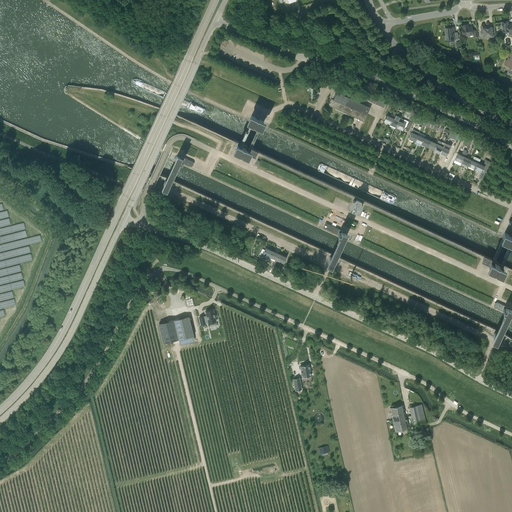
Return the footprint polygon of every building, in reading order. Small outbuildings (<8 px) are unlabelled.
[(503,29),(503,32),(509,31),(509,30),(511,29),(511,23),(508,24),(508,21),(501,22),(502,29),(503,29)] [(462,25),(462,28),(462,35),(473,34),(473,37),(478,36),(477,30),(472,30),(472,27),(468,27),(468,24),(462,25)] [(489,29),(489,28),(489,27),(482,26),(480,28),(481,33),(483,33),(484,37),(486,36),(486,37),(491,38),(491,39),(496,39),(495,28),(489,29)] [(453,27),(445,28),(446,40),(455,39),(455,40),(458,39),(457,32),(454,33),(453,27)] [(364,122),(367,114),(370,107),(337,92),(333,99),(331,98),(328,105),(364,122)] [(384,121),(390,124),(393,118),(394,118),(395,115),(396,113),(393,111),(392,115),(391,114),(390,116),(387,115),(384,121)] [(393,118),(390,124),(396,127),(401,118),(401,117),(395,115),(394,118),(393,118)] [(251,116),(249,121),(250,122),(250,121),(261,126),(264,121),(251,116)] [(404,120),(401,118),(396,127),(397,128),(396,129),(399,130),(399,129),(403,130),(405,124),(403,123),(404,120)] [(413,130),(409,138),(415,141),(418,135),(419,133),(413,130)] [(455,139),(457,134),(450,131),(448,136),(455,139)] [(425,138),(424,138),(426,135),(425,135),(419,133),(420,133),(419,132),(418,135),(415,141),(422,144),(425,138)] [(422,144),(428,147),(431,141),(425,138),(422,144)] [(468,147),(470,144),(471,141),(466,138),(463,144),(468,147)] [(428,147),(434,150),(437,144),(431,141),(428,147)] [(440,145),(437,144),(434,150),(440,153),(443,147),(445,143),(442,142),(440,145)] [(443,147),(440,153),(447,156),(451,146),(445,143),(443,147)] [(238,145),(236,150),(256,159),(258,153),(251,149),(250,151),(238,145)] [(457,153),(454,159),(461,163),(464,156),(465,157),(467,153),(466,153),(467,151),(464,149),(461,155),(457,153)] [(461,163),(468,166),(471,160),(472,160),(474,156),(472,155),(470,159),(465,157),(464,156),(461,163)] [(176,156),(175,159),(180,161),(180,162),(188,166),(190,167),(192,166),(193,165),(194,164),(194,162),(193,161),(185,158),(184,158),(182,157),(181,159),(176,156)] [(468,166),(475,169),(478,163),(479,163),(481,159),(478,158),(474,156),(472,160),(471,160),(468,166)] [(475,169),(482,172),(485,173),(490,162),(486,160),(483,165),(479,163),(478,163),(475,169)] [(353,200),(350,208),(352,209),(351,211),(356,213),(357,211),(359,212),(362,205),(361,204),(362,202),(362,201),(356,199),(354,201),(353,200)] [(325,223),(323,228),(340,236),(340,235),(345,237),(346,235),(341,232),(342,230),(325,223)] [(511,235),(505,233),(502,237),(511,241),(511,235)] [(264,254),(269,257),(269,256),(270,256),(273,251),(266,248),(263,253),(262,253),(260,258),(262,259),(264,254)] [(280,254),(273,251),(270,256),(269,256),(269,257),(267,261),(269,262),(271,258),(276,260),(276,259),(277,260),(280,254)] [(276,260),(274,264),(275,265),(274,267),(275,268),(276,265),(278,261),(283,263),(286,257),(280,254),(277,260),(276,259),(276,260)] [(484,257),(481,263),(493,268),(497,269),(497,270),(501,272),(503,268),(491,262),(492,260),(484,257)] [(495,303),(494,304),(494,306),(494,307),(495,307),(504,312),(504,311),(502,310),(503,307),(505,308),(504,307),(504,305),(498,302),(496,302),(495,303)] [(204,316),(199,317),(201,325),(205,324),(205,323),(208,322),(208,323),(216,321),(215,317),(216,317),(216,313),(214,313),(213,309),(206,311),(207,317),(204,318),(204,316)] [(174,320),(159,323),(164,343),(179,339),(193,336),(189,316),(174,320)] [(300,366),(303,377),(311,376),(309,364),(300,366)] [(302,390),(299,378),(294,379),(296,391),(302,390)] [(409,407),(412,417),(424,414),(422,404),(409,407)] [(390,408),(393,421),(396,420),(398,419),(398,418),(405,416),(403,405),(390,408)] [(412,417),(414,427),(421,425),(426,424),(424,414),(412,417)] [(395,431),(408,428),(405,416),(398,418),(398,419),(396,420),(393,421),(395,431)] [(328,446),(319,447),(317,448),(319,454),(321,454),(328,453),(328,450),(329,450),(328,446)]
